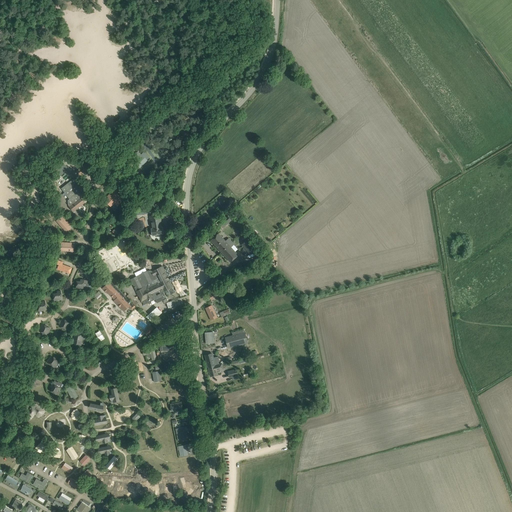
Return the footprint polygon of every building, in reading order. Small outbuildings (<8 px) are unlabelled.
[(138,151),(132,157),(137,162),(135,164),(140,168),(147,160),(143,156),(138,151)] [(89,160),(76,172),(80,176),(93,164),(89,160)] [(61,162),(52,174),(59,179),(67,167),(61,162)] [(67,196),(70,199),(71,198),(75,202),(69,207),(73,212),(84,203),(81,198),(74,190),(72,187),(75,184),(72,180),(64,187),(62,188),(65,191),(67,189),(67,190),(64,193),(67,196)] [(106,202),(109,205),(114,200),(119,205),(122,201),(117,197),(119,195),(113,191),(110,194),(111,195),(109,196),(110,197),(106,202)] [(135,208),(136,215),(151,213),(150,206),(135,208)] [(156,221),(151,222),(152,228),(151,228),(152,236),(164,234),(163,227),(162,227),(160,214),(155,215),(156,221)] [(70,225),(62,216),(56,221),(64,230),(70,225)] [(228,216),(219,223),(223,228),(232,220),(228,216)] [(121,230),(113,222),(110,225),(115,229),(113,231),(116,234),(121,230)] [(218,233),(211,240),(221,252),(232,242),(229,238),(227,239),(228,240),(226,242),(222,237),(218,233)] [(254,248),(247,241),(242,246),(249,253),(254,248)] [(71,243),(59,242),(58,250),(71,251),(71,243)] [(232,242),(221,252),(230,262),(238,255),(231,247),(234,244),(232,242)] [(63,262),(58,260),(56,264),(59,265),(57,269),(68,273),(68,272),(70,267),(62,265),(63,262)] [(168,289),(171,294),(176,292),(175,290),(174,291),(172,287),(173,287),(169,279),(168,279),(167,277),(168,276),(162,266),(160,267),(155,270),(152,272),(151,271),(148,271),(131,280),(133,285),(134,285),(137,291),(142,301),(144,305),(146,304),(152,301),(154,300),(155,299),(157,303),(163,300),(164,303),(168,301),(163,291),(164,290),(165,291),(168,289)] [(182,269),(170,272),(172,278),(184,275),(182,269)] [(118,275),(121,280),(127,276),(125,271),(118,275)] [(81,281),(77,281),(76,289),(80,290),(80,288),(84,289),(84,286),(88,286),(88,280),(84,280),(81,279),(81,281)] [(115,300),(124,311),(130,305),(131,304),(133,305),(132,306),(133,308),(135,306),(111,281),(109,283),(108,283),(103,288),(108,293),(109,293),(115,300)] [(214,293),(209,295),(211,300),(220,295),(219,293),(222,291),(221,291),(224,290),(223,288),(221,289),(221,290),(218,291),(217,289),(213,291),(214,293)] [(57,293),(53,294),(54,299),(58,298),(58,300),(62,300),(61,291),(57,291),(57,293)] [(183,301),(182,301),(181,298),(182,298),(181,298),(169,302),(167,303),(168,308),(175,306),(175,307),(183,304),(183,302),(183,301)] [(43,309),(43,311),(47,310),(45,301),(41,302),(42,304),(38,305),(39,310),(43,309)] [(211,320),(213,319),(217,317),(211,305),(206,308),(211,320)] [(152,322),(162,313),(157,307),(146,317),(152,322)] [(230,314),(228,309),(219,313),(221,317),(230,314)] [(158,321),(160,323),(166,318),(164,315),(161,317),(160,316),(157,319),(158,320),(158,321)] [(61,322),(59,326),(61,327),(65,329),(67,330),(70,324),(62,319),(61,322)] [(42,324),(39,331),(47,335),(50,328),(42,324)] [(145,334),(146,333),(148,335),(153,328),(150,326),(145,333),(145,334)] [(100,330),(95,333),(101,342),(106,338),(100,330)] [(213,332),(205,333),(206,344),(214,343),(213,332)] [(233,336),(225,338),(228,348),(247,343),(245,333),(233,336)] [(73,338),(73,341),(72,345),(81,347),(81,343),(82,343),(82,339),(80,339),(80,335),(74,334),(74,338),(73,338)] [(161,343),(159,343),(161,352),(163,351),(167,350),(168,351),(171,350),(171,349),(176,348),(178,355),(183,354),(181,343),(175,344),(176,346),(174,346),(173,341),(161,343)] [(151,354),(152,358),(152,360),(157,359),(154,349),(143,351),(143,352),(143,354),(144,354),(144,355),(151,354)] [(210,354),(205,355),(208,366),(210,376),(213,375),(215,375),(217,374),(217,371),(224,369),(222,363),(215,365),(214,362),(219,361),(218,357),(213,358),(212,353),(210,354)] [(49,359),(47,362),(48,363),(52,366),(54,367),(59,362),(51,356),(49,359)] [(163,363),(164,370),(174,369),(174,364),(167,365),(167,362),(163,363)] [(238,376),(236,369),(228,371),(229,378),(238,376)] [(160,371),(153,372),(154,382),(162,381),(161,378),(162,378),(161,377),(160,371)] [(50,391),(58,395),(60,392),(59,391),(60,388),(58,387),(60,384),(55,381),(53,384),(52,384),(51,387),(52,388),(50,391)] [(71,387),(67,389),(72,399),(78,397),(76,394),(74,395),(72,392),(74,392),(72,389),(72,388),(71,389),(71,387)] [(178,387),(169,387),(169,396),(179,396),(178,387)] [(113,395),(110,396),(111,399),(118,398),(116,388),(112,389),(112,392),(111,393),(112,394),(113,394),(113,395)] [(181,402),(170,404),(172,411),(183,409),(181,402)] [(33,413),(38,416),(42,409),(37,406),(33,413)] [(71,412),(75,421),(83,417),(79,408),(71,412)] [(125,414),(115,414),(116,423),(126,422),(125,414)] [(95,420),(93,420),(94,425),(104,423),(102,416),(99,416),(99,419),(98,420),(98,418),(95,419),(95,420)] [(186,439),(184,432),(183,427),(176,429),(178,441),(186,439)] [(160,434),(158,438),(166,442),(168,438),(162,435),(164,433),(161,431),(160,434)] [(106,435),(96,437),(97,441),(100,440),(100,441),(102,441),(101,440),(103,440),(104,443),(107,442),(106,435)] [(41,439),(38,448),(45,450),(48,441),(41,439)] [(189,444),(179,446),(180,452),(179,452),(179,453),(180,453),(180,456),(188,455),(187,447),(190,447),(189,444)] [(67,449),(73,460),(80,457),(74,446),(67,449)] [(108,447),(98,449),(99,453),(102,452),(102,454),(104,453),(104,452),(105,452),(106,455),(109,454),(108,447)] [(86,455),(81,460),(86,464),(90,459),(86,455)] [(181,458),(183,470),(190,468),(188,457),(181,458)] [(110,468),(116,461),(113,458),(107,466),(110,468)] [(65,463),(62,468),(68,472),(71,467),(65,463)] [(88,469),(83,474),(87,478),(92,474),(88,469)] [(25,477),(21,475),(20,477),(28,483),(33,475),(28,472),(25,477)] [(71,478),(68,483),(74,487),(77,482),(71,478)] [(135,484),(134,491),(150,492),(150,484),(143,484),(144,479),(137,479),(137,484),(135,484)] [(47,481),(44,480),(41,485),(35,481),(33,484),(43,490),(47,481)] [(152,491),(159,491),(159,498),(165,498),(165,481),(152,482),(152,491)] [(57,497),(60,489),(57,488),(57,489),(54,488),(51,495),(57,497)] [(61,495),(59,499),(68,504),(70,501),(63,497),(64,494),(62,493),(61,495)] [(21,510),(24,503),(16,499),(12,506),(21,510)] [(56,501),(53,504),(61,509),(63,505),(56,501)] [(82,503),(78,509),(81,511),(87,511),(86,511),(88,507),(82,503)]
